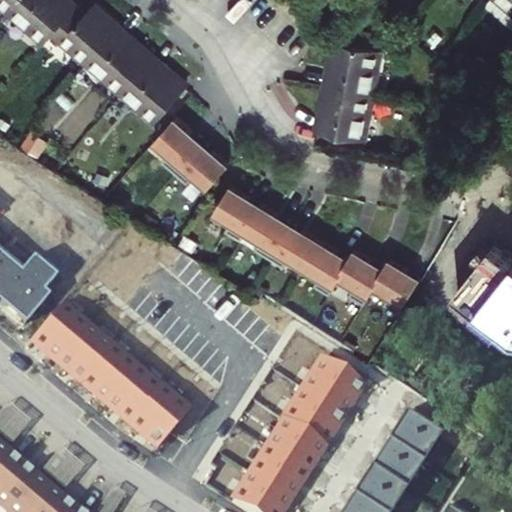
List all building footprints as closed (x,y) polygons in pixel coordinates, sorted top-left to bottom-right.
[(155,75),(146,67),(155,57),(129,34),(120,45),(111,38),(121,27),(96,6),(88,16),(70,0),(1,0),(48,40),(56,31),(160,121),(190,86),(164,65),(155,75)] [(129,34),(121,27),(111,38),(120,45),(129,34)] [(337,122),(335,133),(365,139),(382,48),(339,39),(332,73),(346,76),(344,87),(330,85),(323,119),(337,122)] [(164,65),(155,57),(146,67),(155,75),(164,65)] [(332,73),(330,85),(344,87),(346,76),(332,73)] [(179,118),(160,140),(173,152),(167,160),(193,182),(200,175),(213,186),(232,164),(179,118)] [(321,130),(335,133),(337,122),(323,119),(321,130)] [(233,186),(217,212),(231,221),(226,229),(241,239),(247,230),(261,239),(256,248),(287,267),(293,259),(321,277),(315,285),(331,295),(342,278),(355,287),(350,295),(366,305),(377,288),(390,297),(385,305),(401,315),(422,281),(392,262),(387,271),(357,252),(352,261),(233,186)] [(511,254),(496,242),(459,289),(481,307),(478,311),(502,330),(507,323),(511,327),(511,254)] [(0,247),(0,257),(19,274),(24,268),(0,247)] [(0,306),(24,326),(48,298),(42,293),(55,278),(32,259),(24,268),(19,274),(0,257),(0,306)] [(30,341),(157,448),(188,412),(158,387),(157,388),(60,306),(30,341)] [(324,360),(232,502),(246,511),(279,511),(362,384),(324,360)] [(0,410),(0,432),(17,412),(6,403),(0,410)] [(0,432),(0,437),(10,445),(29,422),(17,412),(0,432)] [(389,511),(439,436),(404,414),(394,428),(393,428),(385,441),(386,442),(376,456),(375,455),(339,511),(389,511)] [(0,447),(0,487),(20,464),(0,447)] [(40,471),(51,481),(71,458),(60,448),(40,471)] [(51,481),(63,490),(82,467),(71,458),(51,481)] [(20,464),(0,487),(0,506),(6,511),(24,511),(46,487),(20,464)] [(46,487),(24,511),(71,511),(74,510),(73,509),(46,487)] [(95,511),(112,511),(123,495),(111,488),(95,511)]
